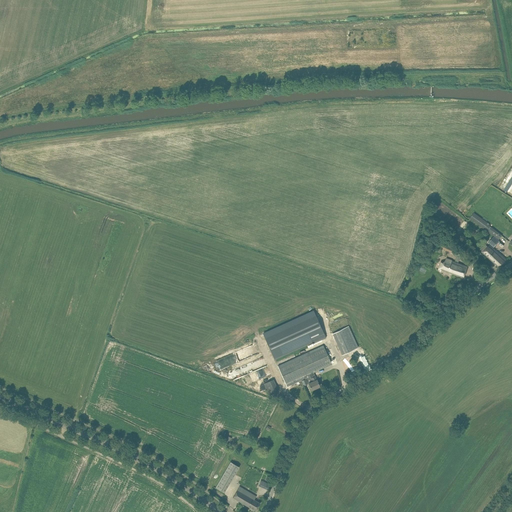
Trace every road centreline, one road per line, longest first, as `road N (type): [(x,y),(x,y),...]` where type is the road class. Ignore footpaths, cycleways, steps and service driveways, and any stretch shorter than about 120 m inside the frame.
road 1 (unclassified): [(261,511),(297,419),(404,353),(511,262)]
road 2 (secondary): [(215,511),(150,466),(0,398)]
